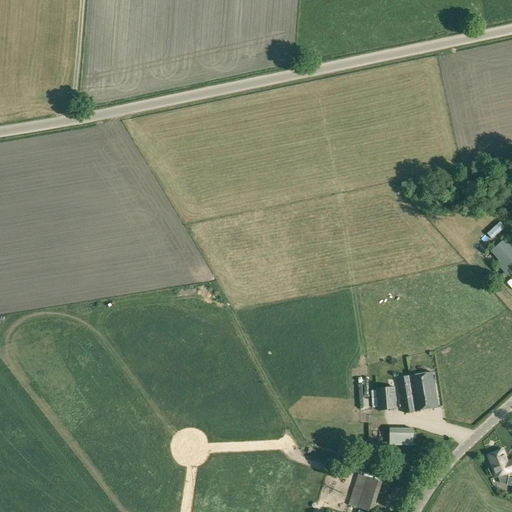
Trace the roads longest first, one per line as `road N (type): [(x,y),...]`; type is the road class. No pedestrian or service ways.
road 1 (unclassified): [(511,28),(0,131)]
road 2 (unclassified): [(414,511),(452,460),(511,405)]
